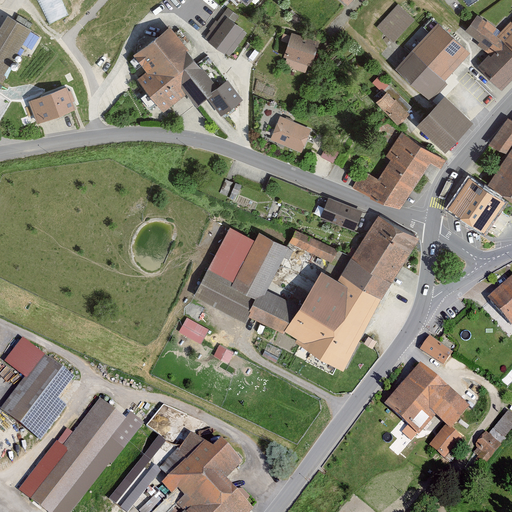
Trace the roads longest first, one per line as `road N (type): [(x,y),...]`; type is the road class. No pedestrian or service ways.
road 1 (tertiary): [(0,153),(118,134),(179,136),(432,225)]
road 2 (secondary): [(417,313),(272,511)]
road 3 (secondary): [(432,225),(454,166),(511,103)]
